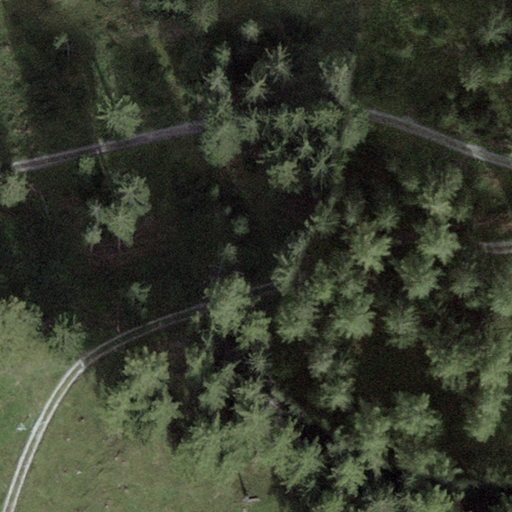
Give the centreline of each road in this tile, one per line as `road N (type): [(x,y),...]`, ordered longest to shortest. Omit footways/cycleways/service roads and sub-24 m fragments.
road 1 (track): [(511,247),(396,241),(95,352),(54,399),(12,511)]
road 2 (track): [(0,170),(218,123),(349,107),(511,160)]
